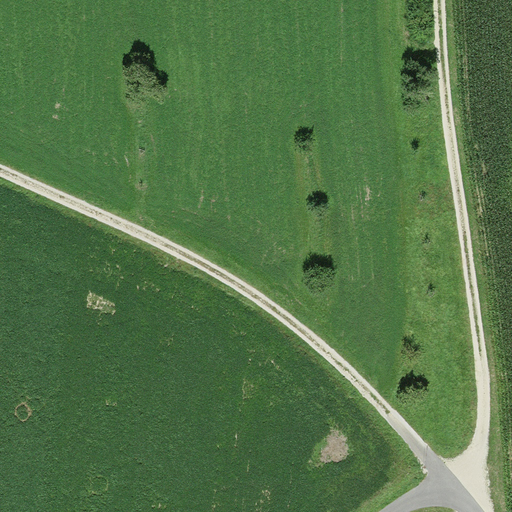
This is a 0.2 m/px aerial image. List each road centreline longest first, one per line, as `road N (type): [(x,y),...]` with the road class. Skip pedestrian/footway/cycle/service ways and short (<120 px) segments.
road 1 (track): [(0,169),(204,263),(292,321),(370,391),(451,495)]
road 2 (track): [(440,0),(485,406),(473,463),(451,495)]
